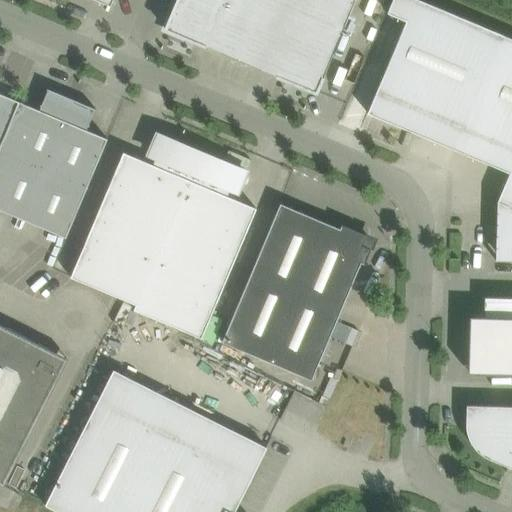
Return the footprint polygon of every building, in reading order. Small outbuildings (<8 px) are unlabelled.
[(176,0),(165,28),(315,91),(353,0),(176,0)] [(406,20),(367,113),(509,173),(497,201),(497,202),(508,207),(508,226),(504,226),(504,235),(508,235),(507,259),(496,259),(496,260),(511,260),(511,38),(419,0),(392,0),(388,12),(406,20)] [(364,20),(356,53),(367,55),(375,22),(364,20)] [(41,106),(39,110),(18,101),(0,144),(0,209),(66,237),(107,138),(86,130),(88,125),(89,126),(89,125),(88,124),(94,110),(95,110),(96,109),(47,88),(47,89),(48,90),(42,105),(41,104),(40,105),(41,106)] [(0,144),(18,101),(0,93),(0,144)] [(153,165),(123,152),(71,277),(136,304),(201,152),(158,134),(150,154),(156,157),(153,165)] [(134,309),(201,338),(256,208),(227,196),(230,188),(237,191),(245,171),(201,152),(136,304),(134,309)] [(339,228),(280,203),(223,339),(311,380),(361,263),(364,264),(372,245),(369,237),(341,225),(339,228)] [(511,373),(511,297),(484,297),(483,317),(469,317),(467,372),(511,373)] [(0,483),(4,486),(68,359),(0,324),(0,483)] [(233,511),(252,475),(113,405),(117,397),(103,390),(45,505),(59,511),(233,511)] [(321,395),(318,401),(327,405),(330,399),(321,395)] [(474,447),(476,449),(478,451),(480,453),(484,456),(507,466),(509,406),(488,406),(487,427),(466,426),(466,429),(467,431),(468,435),(469,439),(472,444),(474,447)]
